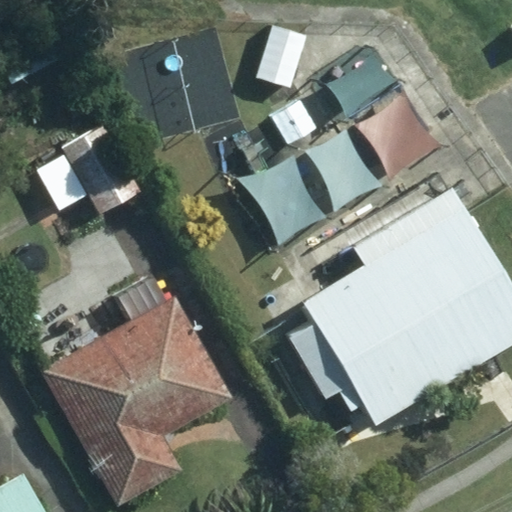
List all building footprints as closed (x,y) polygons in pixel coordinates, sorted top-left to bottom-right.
[(281,97),(295,36),(259,28),(245,89),(281,97)] [(58,60),(42,34),(0,53),(0,67),(9,85),(58,60)] [(331,116),(312,87),(286,103),(304,133),(331,116)] [(137,191),(99,123),(56,148),(60,154),(32,168),(54,208),(82,194),(93,215),(137,191)] [(368,430),(511,340),(511,303),(446,188),(347,248),(358,264),(296,303),(306,318),(280,334),(321,400),(330,394),(342,414),(353,406),(368,430)] [(105,332),(34,372),(111,508),(175,473),(155,438),(226,398),(169,297),(160,301),(146,275),(90,306),(105,332)] [(0,511),(36,511),(16,474),(0,482),(0,511)]
